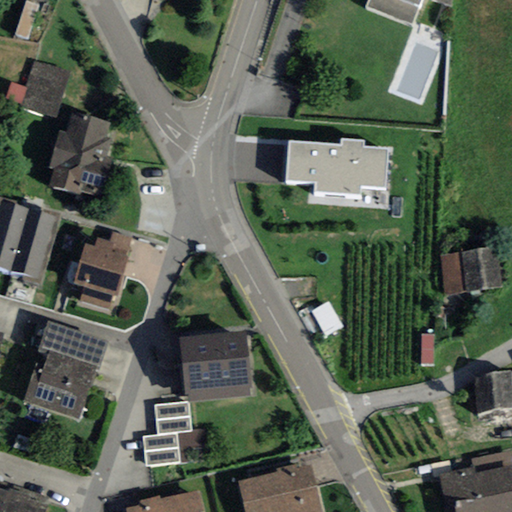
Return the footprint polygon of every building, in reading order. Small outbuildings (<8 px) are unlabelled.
[(412,26),(421,0),(368,0),(366,8),(412,26)] [(28,40),(38,5),(25,1),(15,36),(28,40)] [(55,118),(70,72),(34,61),(25,88),(20,104),(19,107),(55,118)] [(6,100),(20,104),(25,88),(12,83),(6,100)] [(110,123),(71,111),(64,133),(59,131),(48,168),(54,169),(48,187),(79,196),(80,191),(100,197),(112,159),(107,157),(112,140),(105,138),(110,123)] [(341,145),(288,141),(285,181),(314,183),(314,192),(359,196),(360,186),(384,188),(387,149),(363,147),(364,141),(342,139),(341,145)] [(0,267),(11,271),(29,210),(1,202),(0,203),(0,267)] [(37,279),(55,217),(29,210),(11,271),(37,279)] [(112,232),(109,243),(113,244),(111,252),(125,256),(131,238),(112,232)] [(112,295),(117,297),(129,257),(125,256),(111,252),(113,244),(109,243),(96,239),(93,247),(85,244),(73,284),(84,287),(79,301),(107,310),(112,295)] [(496,247),(440,257),(447,298),(503,288),(496,247)] [(342,326),(328,302),(311,312),(325,336),(342,326)] [(108,342),(47,322),(37,351),(41,352),(24,402),(78,420),(95,370),(98,371),(108,342)] [(179,339),(185,403),(189,402),(252,396),(246,332),(179,339)] [(434,365),(434,336),(422,335),(421,364),(434,365)] [(511,395),(510,371),(474,379),(478,415),(511,409),(511,395)] [(191,432),(189,402),(185,403),(155,405),(158,435),(176,433),(191,432)] [(179,463),(176,433),(158,435),(143,436),(146,467),(179,463)] [(472,460),(474,467),(475,473),(511,465),(511,458),(511,452),(472,460)] [(277,473),(238,482),(245,511),(322,511),(311,465),(296,468),(295,464),(276,469),(277,473)] [(511,511),(511,465),(475,473),(474,467),(439,475),(445,508),(454,506),(455,511),(511,511)] [(0,511),(2,511),(9,493),(0,489),(0,511)] [(140,506),(126,509),(126,511),(203,511),(199,490),(160,498),(160,496),(139,500),(140,506)] [(46,511),(48,506),(9,493),(2,511),(46,511)]
